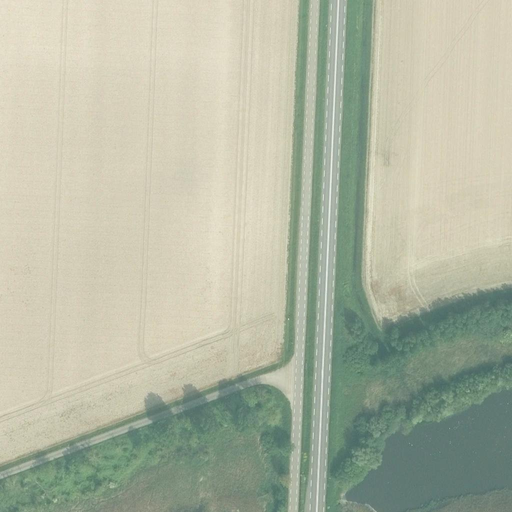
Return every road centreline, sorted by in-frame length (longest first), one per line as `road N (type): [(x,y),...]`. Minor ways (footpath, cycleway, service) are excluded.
road 1 (primary): [(315,511),(338,0)]
road 2 (unclassified): [(297,379),(314,0)]
road 3 (unclassified): [(297,379),(252,382),(0,472)]
road 4 (unclassified): [(292,511),(297,379)]
